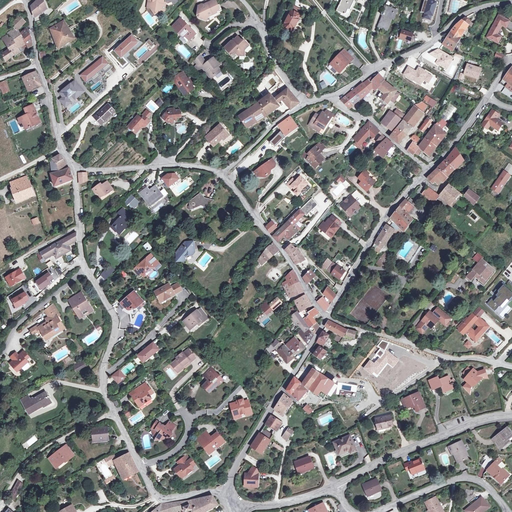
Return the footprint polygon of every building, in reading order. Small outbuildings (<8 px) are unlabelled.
[(38,0),(32,6),(34,16),(47,9),(43,0),(38,0)] [(164,0),(148,0),(147,8),(150,8),(155,15),(161,10),(164,11),(165,5),(163,5),(164,3),(164,0)] [(203,7),(198,9),(201,14),(199,18),(207,20),(208,17),(217,13),(216,11),(219,10),(220,9),(215,0),(214,0),(202,6),(203,7)] [(347,16),(354,0),(342,0),(337,11),(347,16)] [(427,0),(428,1),(425,0),(422,11),(425,12),(424,17),(429,19),(431,14),(432,15),(435,2),(428,0),(427,0)] [(392,13),(393,9),(385,6),(382,15),(383,15),(378,27),(387,30),(391,19),(394,20),(396,14),(392,13)] [(291,32),(301,15),(292,10),(283,27),(291,32)] [(501,25),(511,31),(511,22),(505,19),(506,17),(501,15),(497,22),(495,21),(490,31),(491,32),(487,39),(492,42),(493,40),(498,43),(501,37),(496,34),(501,25)] [(11,24),(15,28),(17,30),(17,29),(26,22),(19,16),(11,24)] [(185,24),(184,23),(181,20),(175,26),(178,29),(177,30),(180,32),(179,33),(179,35),(180,36),(183,36),(179,40),(183,45),(188,40),(195,34),(192,31),(191,30),(190,31),(189,29),(188,29),(189,27),(185,23),(185,24)] [(443,44),(452,51),(461,37),(468,25),(462,20),(457,25),(451,30),(448,37),(443,44)] [(58,48),(75,39),(64,21),(50,29),(58,48)] [(12,36),(12,37),(13,39),(21,34),(20,34),(19,32),(17,29),(17,30),(15,28),(8,33),(8,34),(12,36)] [(26,29),(20,34),(21,34),(24,39),(26,42),(21,45),(24,50),(28,47),(33,45),(32,38),(26,29)] [(396,37),(400,38),(411,41),(413,34),(399,29),(396,37)] [(15,49),(18,47),(21,45),(26,42),(24,39),(21,34),(13,39),(12,37),(9,39),(10,42),(15,49)] [(21,52),(18,47),(15,49),(10,42),(9,39),(6,35),(2,38),(9,49),(2,54),(7,61),(10,59),(13,55),(21,52)] [(235,52),(238,55),(244,55),(244,50),(249,46),(239,35),(233,41),(232,40),(224,47),(232,55),(235,52)] [(125,59),(129,54),(128,53),(133,48),(134,50),(141,43),(133,36),(132,37),(137,42),(122,56),(125,59)] [(123,68),(128,63),(125,59),(122,56),(137,42),(132,37),(124,43),(122,42),(117,47),(119,48),(117,50),(115,48),(109,53),(123,68)] [(509,41),(503,38),(499,44),(506,47),(509,41)] [(143,44),(149,51),(155,46),(149,39),(143,44)] [(338,71),(341,71),(343,69),(342,68),(349,61),(350,63),(354,59),(344,50),(331,64),(338,71)] [(214,75),(215,76),(221,72),(217,66),(221,63),(216,57),(206,64),(200,55),(195,60),(198,64),(195,67),(198,70),(202,67),(204,70),(205,70),(208,73),(207,74),(210,78),(214,75)] [(103,57),(81,76),(87,82),(92,78),(94,81),(100,76),(98,73),(103,69),(105,72),(111,66),(103,57)] [(477,78),(480,69),(467,64),(464,73),(477,78)] [(511,66),(503,79),(502,79),(511,86),(511,66)] [(427,73),(419,68),(416,72),(411,69),(407,76),(420,84),(423,80),(428,83),(432,77),(427,74),(427,73)] [(28,90),(41,84),(36,72),(22,78),(28,90)] [(188,80),(187,79),(183,73),(174,80),(185,95),(188,93),(187,92),(190,89),(191,91),(194,89),(191,85),(193,84),(189,79),(188,80)] [(394,101),(395,102),(401,94),(384,81),(382,77),(379,74),(376,77),(375,75),(370,78),(340,100),(348,109),(369,92),(368,90),(372,87),(376,90),(378,88),(385,94),(381,99),(388,104),(390,100),(393,102),(394,101)] [(78,96),(84,92),(75,81),(60,93),(63,97),(60,100),(64,105),(69,101),(67,99),(68,99),(72,95),(75,93),(78,96)] [(0,85),(4,94),(9,91),(5,82),(0,83),(0,85)] [(262,101),(259,103),(267,115),(279,107),(277,103),(282,99),(290,110),(299,103),(292,95),(288,89),(279,96),(273,99),(270,94),(264,99),(262,101)] [(154,102),(159,107),(163,102),(159,98),(154,102)] [(424,111),(428,106),(421,100),(417,106),(424,111)] [(267,115),(259,103),(255,105),(254,103),(251,105),(252,107),(239,117),(246,127),(267,115)] [(101,125),(115,112),(108,104),(94,118),(101,125)] [(37,113),(33,105),(25,109),(27,115),(18,119),(21,123),(23,122),(26,129),(31,127),(30,125),(34,123),(35,125),(40,123),(36,114),(37,113)] [(399,144),(422,113),(414,106),(402,121),(402,122),(391,137),(399,144)] [(174,119),(178,118),(181,118),(180,110),(175,110),(174,109),(169,109),(162,118),(165,121),(169,120),(170,122),(174,121),(174,119)] [(499,115),(493,110),(482,125),(485,127),(485,126),(488,128),(490,125),(497,130),(499,127),(500,127),(503,124),(496,119),(499,115)] [(393,131),(402,120),(390,111),(381,123),(393,131)] [(320,127),(322,128),(323,128),(330,117),(323,112),(319,117),(315,115),(309,125),(318,131),(320,127)] [(143,125),(145,127),(150,122),(144,116),(141,119),(138,116),(128,126),(136,133),(143,125)] [(297,126),(291,117),(279,125),(286,135),(297,126)] [(424,133),(432,121),(428,118),(420,129),(424,133)] [(435,125),(418,147),(422,150),(429,156),(446,134),(436,126),(439,123),(441,121),(439,120),(439,121),(435,125)] [(360,132),(359,133),(354,138),(360,144),(370,134),(374,138),(379,131),(379,130),(369,122),(362,129),(360,132)] [(213,145),(221,138),(224,141),(229,136),(220,125),(206,138),(213,145)] [(281,131),(273,139),(270,142),(276,147),(279,144),(285,137),(281,131)] [(380,145),(387,138),(383,135),(376,142),(380,145)] [(375,150),(383,158),(385,155),(388,152),(394,144),(387,138),(380,145),(375,150)] [(419,148),(418,147),(413,143),(408,151),(414,155),(415,153),(419,148)] [(321,151),(316,146),(309,154),(311,156),(307,159),(313,165),(316,162),(319,165),(324,160),(318,154),(321,151)] [(435,181),(439,184),(442,182),(443,182),(448,177),(454,170),(460,165),(464,161),(455,148),(450,155),(445,160),(438,168),(428,178),(427,178),(433,184),(435,181)] [(57,165),(53,168),(53,172),(54,178),(53,178),(55,186),(73,179),(73,177),(69,168),(61,155),(60,155),(53,159),(57,165)] [(355,166),(358,163),(359,161),(356,158),(350,165),(353,168),(355,166)] [(266,164),(255,172),(257,175),(259,176),(261,175),(263,177),(265,177),(271,173),(269,171),(274,168),(273,167),(276,164),(272,159),(266,163),(266,164)] [(416,175),(420,170),(415,166),(411,170),(416,175)] [(369,186),(373,181),(367,176),(369,174),(365,171),(359,178),(362,181),(359,184),(367,191),(370,187),(369,186)] [(506,178),(508,179),(511,175),(504,171),(502,173),(507,176),(506,178)] [(87,172),(79,173),(80,183),(81,183),(88,180),(87,174),(87,172)] [(491,189),(498,193),(501,188),(499,187),(501,183),(504,185),(508,179),(506,178),(507,176),(502,173),(491,189)] [(170,189),(180,181),(175,174),(168,174),(162,179),(170,189)] [(10,183),(12,188),(29,181),(27,176),(10,183)] [(292,190),(294,189),(297,191),(295,193),(298,196),(301,193),(300,192),(308,184),(301,177),(296,182),(293,179),(287,185),(292,190)] [(34,194),(29,181),(12,188),(17,201),(34,194)] [(93,189),(96,193),(97,192),(101,197),(105,194),(105,195),(109,193),(109,190),(112,188),(107,181),(102,185),(101,184),(93,189)] [(451,204),(460,194),(450,185),(440,196),(428,187),(422,194),(434,203),(439,197),(440,197),(441,196),(451,204)] [(156,200),(157,201),(163,196),(155,186),(149,191),(147,187),(140,193),(149,205),(156,200)] [(479,198),(469,191),(464,197),(474,206),(479,198)] [(199,193),(194,197),(195,199),(193,200),(193,201),(189,204),(191,209),(202,205),(209,209),(210,204),(214,200),(203,197),(199,193)] [(460,194),(451,204),(453,206),(462,195),(460,194)] [(351,196),(343,203),(346,206),(343,208),(349,215),(359,207),(358,206),(353,200),(354,199),(351,196)] [(130,204),(133,200),(131,197),(124,204),(127,207),(130,204)] [(133,200),(130,204),(135,208),(140,203),(135,198),(133,200)] [(400,207),(389,221),(391,223),(393,220),(394,222),(389,227),(386,225),(375,244),(382,248),(384,245),(385,245),(392,234),(394,235),(397,235),(399,234),(401,234),(404,231),(413,219),(408,215),(414,207),(406,200),(400,206),(400,207)] [(313,208),(307,215),(311,218),(317,211),(313,208)] [(112,227),(116,230),(120,234),(134,221),(122,209),(117,214),(119,217),(117,220),(118,221),(112,227)] [(304,214),(300,210),(294,216),(295,216),(273,237),(279,243),(285,236),(289,240),(294,234),(295,234),(298,231),(294,227),(291,230),(289,229),(305,214),(304,214)] [(334,231),(336,232),(340,227),(339,227),(341,223),(333,216),(330,220),(329,219),(326,223),(326,224),(321,230),(329,236),(334,231)] [(315,226),(316,224),(309,217),(307,219),(315,226)] [(277,228),(272,222),(266,227),(270,233),(277,228)] [(45,259),(45,260),(51,257),(51,256),(54,254),(57,258),(70,250),(68,246),(77,240),(76,232),(46,249),(38,254),(42,261),(45,259)] [(142,246),(147,252),(152,248),(147,242),(142,246)] [(177,262),(186,261),(185,256),(192,256),(195,252),(194,242),(185,243),(176,253),(177,262)] [(259,261),(262,265),(269,259),(279,250),(273,244),(267,250),(259,261)] [(295,264),(305,260),(297,248),(296,250),(291,245),(285,250),(290,255),(295,264)] [(494,270),(490,267),(482,260),(484,258),(478,253),(474,259),(479,263),(467,277),(471,280),(477,273),(482,277),(477,282),(483,287),(496,272),(494,271),(495,271),(494,270)] [(151,254),(146,258),(155,268),(159,264),(151,254)] [(382,261),(380,259),(376,264),(382,268),(390,258),(389,257),(388,258),(384,255),(384,256),(385,257),(382,261)] [(137,267),(142,273),(145,276),(149,273),(155,268),(146,258),(137,267)] [(340,280),(345,272),(342,269),(343,268),(342,268),(344,265),(335,258),(332,262),(326,270),(332,274),(340,280)] [(109,267),(101,275),(106,279),(114,271),(109,267)] [(145,276),(137,267),(133,270),(139,277),(141,275),(144,278),(145,276)] [(20,269),(5,277),(10,285),(25,277),(20,269)] [(291,287),(294,294),(295,296),(304,292),(299,282),(295,273),(293,270),(285,277),(288,281),(285,283),(285,282),(282,284),(284,286),(285,289),(291,287)] [(310,270),(303,278),(307,284),(315,275),(310,270)] [(49,273),(35,283),(41,291),(50,284),(49,281),(53,279),(49,273)] [(453,284),(458,278),(452,274),(448,279),(453,284)] [(487,304),(495,311),(507,298),(511,294),(504,287),(505,286),(507,285),(503,282),(494,292),(499,297),(495,301),(492,298),(487,304)] [(155,292),(160,300),(164,298),(165,300),(182,289),(178,283),(171,287),(169,283),(155,292)] [(291,287),(285,289),(285,290),(289,297),(294,294),(291,287)] [(332,302),(336,295),(333,293),(333,292),(329,288),(324,294),(332,302)] [(126,299),(121,304),(124,308),(122,310),(124,313),(130,315),(135,314),(145,304),(143,302),(140,299),(140,298),(133,291),(128,296),(128,297),(129,299),(127,301),(126,299)] [(25,292),(12,299),(17,307),(25,302),(25,301),(29,298),(25,292)] [(81,293),(76,296),(77,298),(75,299),(78,303),(72,306),(80,318),(84,315),(82,312),(86,309),(89,312),(92,310),(81,293)] [(298,307),(297,307),(300,312),(312,306),(306,295),(295,301),(298,307)] [(69,301),(72,306),(78,303),(75,299),(77,298),(76,296),(69,301)] [(282,301),(278,298),(278,297),(269,305),(266,301),(261,307),(267,315),(273,309),(274,310),(282,302),(282,301)] [(323,298),(319,301),(317,302),(326,311),(330,306),(327,303),(325,301),(323,298)] [(53,304),(46,309),(53,319),(48,322),(39,327),(42,331),(45,336),(50,333),(52,336),(64,328),(57,316),(59,314),(53,304)] [(472,314),(477,319),(478,317),(483,311),(478,307),(472,314)] [(200,308),(197,310),(205,320),(208,318),(200,308)] [(302,319),(299,315),(294,308),(286,313),(290,318),(291,317),(294,321),(288,327),(293,332),(300,327),(303,330),(299,333),(308,345),(309,344),(319,327),(317,324),(316,323),(312,317),(319,313),(314,308),(308,313),(310,315),(303,320),(302,319)] [(53,319),(46,309),(44,310),(49,317),(46,319),(48,322),(53,319)] [(429,312),(415,329),(422,334),(428,327),(431,329),(438,320),(445,326),(451,319),(438,309),(433,315),(429,312)] [(205,320),(197,310),(184,321),(190,329),(197,323),(200,321),(202,323),(205,320)] [(484,323),(485,323),(478,317),(477,319),(472,314),(458,329),(462,333),(464,331),(466,332),(474,340),(478,336),(479,337),(488,327),(484,323)] [(348,331),(347,330),(338,325),(337,326),(331,322),(329,321),(328,321),(325,326),(344,337),(344,336),(348,331)] [(42,331),(39,327),(38,325),(30,330),(33,334),(38,331),(40,332),(42,331)] [(190,331),(192,333),(198,327),(196,325),(190,331)] [(348,331),(344,336),(355,339),(357,332),(348,329),(347,330),(348,331)] [(328,337),(329,335),(323,332),(317,342),(323,346),(324,345),(329,348),(334,342),(328,337)] [(269,341),(272,345),(275,348),(276,350),(277,350),(277,351),(288,363),(294,358),(298,362),(301,356),(299,354),(306,348),(301,342),(300,344),(295,338),(286,346),(291,352),(290,353),(285,346),(284,346),(282,347),(282,346),(277,340),(275,342),(275,341),(272,338),(269,341)] [(375,364),(370,360),(363,368),(376,379),(388,365),(393,369),(400,360),(386,349),(389,343),(382,340),(377,345),(379,349),(375,354),(380,357),(375,364)] [(468,349),(472,345),(468,340),(464,344),(468,349)] [(144,362),(159,350),(153,343),(138,356),(144,362)] [(272,345),(266,349),(269,353),(275,348),(272,345)] [(321,360),(327,352),(320,347),(313,355),(321,360)] [(189,360),(194,356),(188,349),(183,353),(182,352),(176,357),(177,359),(170,364),(175,369),(178,367),(180,369),(183,366),(184,367),(188,365),(187,363),(190,361),(189,360)] [(21,369),(28,362),(26,360),(29,357),(24,351),(21,354),(21,355),(20,357),(19,356),(16,353),(11,358),(13,361),(15,362),(12,365),(17,371),(20,368),(21,369)] [(196,358),(194,356),(189,360),(190,361),(187,363),(188,365),(196,358)] [(76,371),(85,366),(83,361),(74,366),(76,371)] [(214,384),(216,386),(219,383),(220,384),(224,381),(220,377),(221,376),(221,375),(220,374),(219,374),(218,374),(218,375),(210,368),(203,375),(207,378),(211,374),(213,376),(209,380),(207,383),(206,382),(204,383),(205,384),(203,386),(208,391),(211,388),(211,387),(214,384)] [(476,384),(482,377),(479,372),(476,374),(472,371),(471,372),(467,368),(463,374),(466,377),(465,380),(468,382),(471,385),(472,386),(476,384)] [(320,373),(314,369),(303,384),(308,389),(320,373)] [(482,377),(488,378),(487,376),(484,370),(480,372),(479,372),(482,377)] [(119,383),(125,378),(120,371),(113,376),(119,383)] [(318,395),(329,379),(321,373),(310,389),(318,395)] [(442,386),(444,392),(454,388),(449,376),(439,380),(438,377),(429,381),(432,390),(442,386)] [(299,400),(308,390),(302,385),(301,383),(295,378),(287,390),(292,395),(299,400)] [(334,383),(329,379),(318,395),(324,399),(334,383)] [(145,383),(136,389),(139,392),(137,393),(132,396),(138,404),(143,401),(144,403),(152,398),(150,396),(149,394),(153,391),(150,387),(148,388),(145,383)] [(23,404),(24,404),(30,414),(43,406),(44,407),(52,403),(46,392),(33,400),(33,398),(30,400),(28,396),(21,400),(23,404)] [(415,407),(423,403),(424,403),(419,392),(403,399),(406,404),(404,405),(406,409),(411,407),(414,406),(414,407),(415,407)] [(292,401),(293,401),(284,394),(275,409),(283,415),(292,401)] [(230,404),(234,416),(241,414),(245,413),(245,415),(252,413),(248,400),(244,401),(243,398),(239,400),(239,401),(237,402),(230,404)] [(310,414),(313,411),(308,405),(304,409),(310,414)] [(127,418),(131,415),(127,410),(123,412),(127,418)] [(282,422),(271,415),(266,424),(276,431),(282,422)] [(393,426),(390,415),(375,419),(378,430),(393,426)] [(157,421),(152,427),(155,429),(155,432),(153,435),(153,438),(155,439),(155,440),(156,441),(160,440),(161,439),(167,438),(168,439),(168,438),(171,437),(172,435),(172,432),(176,426),(170,421),(165,427),(157,421)] [(93,441),(109,440),(108,427),(92,428),(93,441)] [(289,428),(286,433),(291,437),(294,432),(289,428)] [(506,441),(508,440),(511,436),(511,433),(507,428),(493,440),(501,449),(508,444),(506,441)] [(271,440),(273,436),(263,429),(260,433),(251,446),(262,453),(271,440)] [(209,439),(204,432),(197,438),(207,451),(211,447),(212,449),(217,445),(218,446),(224,441),(217,432),(212,437),(211,437),(212,439),(210,440),(209,439)] [(29,446),(38,441),(35,435),(26,441),(29,446)] [(339,454),(350,450),(351,453),(357,451),(350,436),(335,443),(339,454)] [(461,442),(450,447),(454,455),(458,463),(469,458),(461,442)] [(55,460),(59,465),(65,460),(66,461),(74,455),(67,446),(59,452),(58,451),(49,458),(52,462),(55,460)] [(108,464),(114,461),(123,478),(138,471),(129,453),(116,459),(113,454),(105,458),(108,464)] [(187,455),(178,461),(181,464),(180,465),(175,469),(181,476),(185,473),(186,475),(194,469),(192,467),(194,465),(193,463),(195,462),(192,458),(190,459),(187,455)] [(299,473),(314,468),(310,457),(295,462),(299,473)] [(412,463),(411,462),(405,464),(408,471),(411,470),(413,474),(425,470),(421,459),(416,461),(412,463)] [(498,459),(494,463),(501,469),(502,468),(504,467),(500,463),(501,462),(498,459)] [(501,469),(494,463),(487,471),(496,479),(498,477),(503,482),(509,475),(502,468),(501,469)] [(259,470),(253,466),(247,475),(245,475),(245,486),(253,486),(258,481),(258,477),(258,475),(256,475),(259,470)] [(382,490),(377,479),(363,485),(368,496),(382,490)] [(15,501),(24,483),(18,480),(8,497),(15,501)] [(469,502),(475,497),(473,495),(474,491),(466,490),(465,497),(469,502)] [(174,511),(183,509),(182,507),(184,507),(185,511),(191,510),(192,511),(204,511),(218,505),(212,496),(205,497),(194,500),(161,504),(151,511),(174,511)] [(425,502),(430,511),(444,511),(436,497),(425,502)] [(465,510),(466,511),(483,511),(489,507),(482,497),(465,510)] [(324,511),(327,510),(324,503),(309,510),(309,511),(324,511)]
